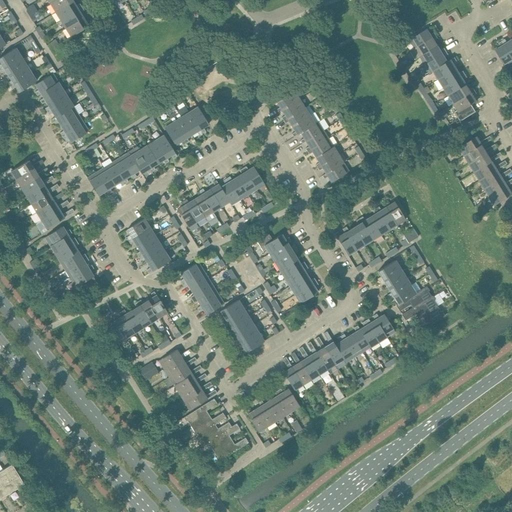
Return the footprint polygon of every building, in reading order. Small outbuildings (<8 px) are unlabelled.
[(56,0),(50,4),(55,12),(72,1),(71,0),(56,0)] [(60,20),(81,7),(79,4),(76,7),(72,1),(55,12),(60,20)] [(60,20),(65,29),(83,18),(79,13),(83,10),(81,7),(60,20)] [(33,15),(29,17),(33,22),(36,20),(39,18),(40,14),(38,11),(38,12),(33,15)] [(65,29),(70,37),(88,27),(87,26),(91,24),(89,21),(86,23),(83,18),(65,29)] [(409,40),(415,48),(436,35),(434,32),(430,35),(427,29),(409,40)] [(415,48),(420,57),(437,46),(434,41),(437,38),(436,35),(415,48)] [(504,39),(501,41),(511,58),(511,40),(507,43),(504,39)] [(506,68),(511,63),(511,58),(501,41),(498,43),(501,47),(495,50),(506,68)] [(437,46),(420,57),(425,65),(446,52),(444,49),(440,51),(437,46)] [(0,65),(0,69),(20,57),(15,48),(0,57),(0,63),(1,65),(0,65)] [(209,54),(214,63),(219,60),(213,51),(209,54)] [(446,52),(425,65),(430,73),(433,71),(450,60),(447,62),(444,57),(448,55),(446,52)] [(209,67),(214,63),(209,54),(204,57),(209,67)] [(5,71),(8,76),(25,65),(20,57),(0,69),(0,71),(1,73),(5,71)] [(199,60),(205,69),(209,67),(204,57),(199,60)] [(454,58),(453,58),(450,60),(433,71),(438,79),(456,68),(453,63),(456,61),(454,58)] [(200,72),(205,69),(199,60),(195,63),(200,72)] [(195,75),(200,72),(195,63),(190,66),(195,75)] [(7,83),(9,86),(30,73),(25,65),(8,76),(11,81),(7,83)] [(456,68),(438,79),(443,87),(464,74),(463,71),(459,74),(456,68)] [(15,87),(18,92),(36,81),(30,73),(9,86),(11,89),(15,87)] [(40,93),(57,82),(52,74),(35,85),(38,90),(35,92),(37,95),(40,93)] [(443,87),(448,96),(466,85),(463,80),(466,77),(464,74),(443,87)] [(45,101),(62,90),(57,82),(40,93),(43,98),(40,100),(42,104),(45,101)] [(448,96),(444,99),(449,107),(454,104),(475,91),(473,88),(469,90),(466,85),(448,96)] [(177,94),(179,98),(188,92),(185,88),(177,94)] [(47,112),(68,98),(62,90),(45,101),(48,106),(45,109),(47,112)] [(276,109),(278,113),(282,110),(299,100),(294,91),(276,102),(280,107),(276,109)] [(454,112),(460,121),(476,112),(471,105),(476,102),(473,96),(477,94),(475,91),(454,104),(457,110),(454,112)] [(55,117),(73,107),(68,98),(47,112),(48,115),(52,112),(55,117)] [(283,121),(304,107),(299,100),(282,110),(285,115),(281,118),(283,121)] [(60,126),(78,115),(73,107),(55,117),(51,119),(53,123),(57,120),(60,126)] [(197,107),(189,112),(202,133),(205,131),(203,128),(208,124),(197,107)] [(292,127),(309,116),(304,107),(283,121),(285,124),(289,121),(292,127)] [(202,133),(189,112),(181,117),(192,135),(197,132),(199,135),(202,133)] [(62,136),(83,123),(78,115),(60,126),(63,131),(60,133),(62,136)] [(301,133),(314,124),(309,116),(292,127),(295,132),(292,134),(294,137),(297,135),(298,135),(301,133)] [(148,119),(143,122),(145,126),(151,123),(154,121),(152,117),(148,119)] [(181,117),(172,123),(186,143),(189,142),(186,138),(192,135),(181,117)] [(300,140),(302,144),(306,141),(323,130),(318,122),(314,124),(301,133),(304,138),(300,140)] [(67,137),(71,142),(88,131),(83,123),(62,136),(64,139),(67,137)] [(186,143),(172,123),(164,128),(175,145),(180,142),(183,145),(186,143)] [(307,152),(328,138),(323,130),(306,141),(309,146),(305,149),(307,152)] [(163,135),(155,140),(166,158),(171,155),(173,158),(176,156),(174,152),(163,135)] [(459,147),(464,156),(482,145),(492,139),(490,136),(480,142),(476,137),(459,147)] [(316,157),(333,147),(328,138),(307,152),(309,154),(312,152),(316,157)] [(166,158),(155,140),(146,145),(157,163),(162,160),(165,163),(168,161),(166,158)] [(464,156),(469,164),(487,154),(497,147),(495,144),(485,150),(482,145),(464,156)] [(146,145),(138,151),(151,172),(154,170),(152,166),(157,163),(146,145)] [(136,147),(128,152),(138,170),(141,173),(146,170),(148,174),(151,172),(138,151),(136,147)] [(317,168),(338,155),(333,147),(316,157),(319,163),(315,165),(317,168)] [(120,158),(130,175),(133,179),(136,177),(133,173),(138,170),(128,152),(120,158)] [(474,173),(492,162),(502,156),(500,152),(490,159),(487,154),(469,164),(474,173)] [(326,174),(343,163),(338,155),(317,168),(319,171),(322,169),(326,174)] [(120,158),(111,163),(125,184),(128,182),(125,178),(130,175),(120,158)] [(10,171),(16,180),(33,169),(43,163),(41,160),(31,166),(28,160),(10,171)] [(474,173),(479,181),(497,170),(507,164),(505,160),(495,167),(492,162),(474,173)] [(125,184),(111,163),(103,168),(114,185),(119,182),(122,186),(125,184)] [(343,163),(326,174),(322,176),(324,179),(328,177),(331,182),(349,172),(343,163)] [(245,167),(242,169),(255,190),(264,184),(253,167),(248,170),(245,167)] [(16,180),(21,188),(38,177),(48,171),(46,168),(36,174),(33,169),(16,180)] [(103,168),(95,173),(108,194),(111,192),(109,189),(114,185),(103,168)] [(236,177),(247,195),(255,190),(242,169),(239,171),(242,174),(236,177)] [(479,181),(484,189),(502,178),(511,171),(510,169),(500,175),(497,170),(479,181)] [(87,178),(94,190),(97,196),(103,192),(105,196),(108,194),(95,173),(87,178)] [(21,188),(26,196),(43,185),(43,186),(53,179),(51,176),(41,182),(38,177),(21,188)] [(229,177),(226,179),(239,200),(247,195),(236,177),(231,181),(229,177)] [(484,189),(490,197),(507,186),(511,183),(511,178),(505,183),(502,178),(484,189)] [(220,188),(228,202),(231,205),(239,200),(226,179),(223,181),(225,184),(220,188)] [(221,207),(228,202),(220,188),(218,185),(216,181),(212,183),(215,186),(210,190),(221,207)] [(26,196),(31,204),(48,193),(48,194),(58,187),(56,184),(46,190),(43,186),(43,185),(26,196)] [(495,206),(495,205),(511,194),(511,190),(510,191),(507,186),(490,197),(495,206)] [(199,191),(212,212),(221,207),(210,190),(204,193),(202,189),(199,191)] [(198,196),(193,200),(204,217),(207,222),(216,217),(212,212),(199,191),(196,193),(198,196)] [(31,204),(36,212),(53,202),(63,196),(61,192),(51,199),(48,194),(48,193),(31,204)] [(183,201),(196,222),(204,217),(193,200),(188,203),(186,199),(183,201)] [(36,212),(41,220),(58,210),(68,204),(66,200),(56,207),(53,202),(36,212)] [(187,228),(196,222),(183,201),(180,203),(182,207),(177,210),(187,228)] [(383,204),(385,207),(396,225),(405,220),(394,202),(388,205),(386,202),(383,204)] [(481,202),(476,205),(483,216),(488,214),(488,213),(481,202)] [(378,207),(375,209),(388,230),(396,225),(385,207),(380,211),(378,207)] [(63,218),(70,214),(73,212),(71,209),(61,215),(58,210),(41,220),(47,229),(63,218)] [(374,214),(369,217),(380,235),(388,230),(375,209),(372,211),(374,214)] [(20,215),(15,218),(18,223),(23,220),(20,215)] [(362,217),(359,219),(372,240),(380,235),(369,217),(364,221),(362,217)] [(126,237),(128,240),(149,227),(144,219),(126,230),(130,235),(126,237)] [(358,224),(353,228),(364,245),(372,240),(359,219),(356,221),(358,224)] [(50,246),(67,235),(71,233),(69,230),(65,232),(62,227),(44,238),(50,246)] [(133,241),(137,246),(154,235),(149,227),(128,240),(130,243),(133,241)] [(342,229),(345,233),(356,250),(364,245),(353,228),(348,231),(346,227),(342,229)] [(403,235),(406,239),(408,243),(418,237),(413,229),(403,235)] [(347,256),(356,250),(345,233),(340,236),(337,232),(334,234),(336,238),(347,256)] [(290,241),(288,238),(285,240),(281,234),(272,240),(269,234),(257,241),(262,250),(265,249),(269,254),(287,243),(290,241)] [(50,246),(55,254),(76,241),(74,238),(70,240),(67,235),(50,246)] [(136,254),(138,257),(159,244),(154,235),(137,246),(140,251),(136,254)] [(55,254),(60,262),(77,252),(74,246),(78,244),(76,241),(55,254)] [(269,254),(274,262),(295,249),(293,246),(290,248),(287,243),(269,254)] [(147,263),(164,252),(159,244),(138,257),(140,260),(144,257),(147,263)] [(297,252),(295,249),(274,262),(279,270),(297,259),(293,254),(297,252)] [(60,262),(65,271),(86,257),(84,254),(80,257),(77,252),(60,262)] [(164,252),(147,263),(150,268),(146,270),(148,273),(152,271),(170,260),(164,252)] [(65,271),(59,274),(64,282),(70,279),(87,268),(84,263),(88,260),(86,257),(65,271)] [(279,270),(284,278),(305,265),(303,262),(300,264),(297,259),(279,270)] [(377,279),(379,282),(400,269),(395,260),(377,271),(381,277),(377,279)] [(180,281),(182,284),(203,271),(197,262),(180,273),(184,279),(180,281)] [(87,268),(70,279),(75,287),(76,287),(80,293),(98,286),(93,276),(89,271),(93,269),(91,265),(87,268)] [(307,268),(305,265),(284,278),(289,287),(307,276),(303,270),(307,268)] [(405,277),(400,269),(379,282),(381,285),(384,283),(388,288),(405,277)] [(208,279),(203,271),(182,284),(184,287),(187,285),(190,290),(208,279)] [(289,287),(294,295),(315,282),(313,279),(310,281),(307,276),(289,287)] [(387,295),(389,298),(410,285),(405,277),(388,288),(391,293),(387,295)] [(208,279),(190,290),(194,295),(190,297),(192,300),(213,287),(208,279)] [(317,285),(315,282),(294,295),(299,303),(317,292),(314,287),(317,285)] [(410,285),(389,298),(391,301),(394,299),(398,304),(420,290),(415,282),(410,285)] [(270,287),(266,290),(269,295),(273,293),(277,290),(274,285),(270,287)] [(197,301),(201,306),(218,295),(213,287),(192,300),(194,303),(197,301)] [(410,304),(412,308),(430,297),(427,292),(429,291),(426,287),(420,290),(398,304),(396,306),(399,311),(410,304)] [(158,318),(167,313),(156,295),(154,292),(150,294),(153,297),(147,300),(158,318)] [(412,308),(402,315),(405,320),(416,313),(418,318),(436,307),(436,306),(443,302),(438,293),(432,297),(432,296),(430,297),(412,308)] [(218,295),(201,306),(197,308),(199,311),(202,309),(206,315),(223,304),(218,295)] [(150,323),(158,318),(147,300),(142,304),(140,300),(137,302),(150,323)] [(220,319),(222,322),(243,309),(238,300),(220,311),(224,317),(220,319)] [(136,307),(131,311),(142,328),(150,323),(137,302),(134,304),(136,307)] [(410,329),(414,334),(444,315),(441,311),(440,312),(436,307),(418,318),(421,322),(410,329)] [(227,323),(230,328),(248,317),(243,309),(222,322),(224,325),(227,323)] [(124,310),(121,312),(134,333),(142,328),(131,311),(126,314),(124,310)] [(134,333),(121,312),(118,314),(120,317),(115,321),(126,338),(134,333)] [(378,318),(376,314),(373,316),(375,320),(386,337),(394,332),(384,314),(378,318)] [(112,323),(106,326),(117,344),(126,338),(115,321),(113,317),(110,319),(112,323)] [(230,335),(232,338),(253,325),(248,317),(230,328),(234,333),(230,335)] [(378,342),(386,337),(375,320),(370,323),(368,319),(365,321),(378,342)] [(359,330),(370,347),(378,342),(365,321),(362,323),(364,327),(359,330)] [(253,325),(232,338),(234,341),(237,339),(241,344),(258,333),(253,325)] [(362,352),(370,347),(359,330),(357,326),(354,328),(356,332),(351,335),(362,352)] [(335,364),(343,359),(334,345),(333,342),(332,342),(326,332),(323,334),(329,344),(324,347),(335,364)] [(244,349),(240,351),(242,355),(246,352),(263,342),(258,333),(241,344),(244,349)] [(340,336),(353,357),(362,352),(351,335),(346,338),(343,334),(340,336)] [(345,363),(353,357),(340,336),(337,338),(340,342),(334,345),(343,359),(345,363)] [(324,347),(318,337),(315,339),(321,349),(316,352),(327,369),(335,364),(324,347)] [(318,375),(327,369),(316,352),(310,342),(306,344),(313,354),(308,357),(318,375)] [(318,375),(308,357),(302,347),(298,349),(305,359),(300,362),(310,380),(318,375)] [(164,370),(181,359),(191,352),(189,349),(179,355),(176,350),(158,361),(164,370)] [(302,385),(310,380),(300,362),(293,352),(290,354),(296,364),(292,367),(302,385)] [(184,364),(181,359),(164,370),(169,378),(186,367),(196,361),(194,357),(184,364)] [(294,390),(302,385),(292,367),(285,357),(282,359),(288,369),(283,373),(294,390)] [(151,362),(139,370),(145,380),(158,372),(151,362)] [(189,372),(186,367),(169,378),(174,386),(191,375),(201,369),(199,365),(189,372)] [(194,380),(191,375),(174,386),(179,394),(196,383),(206,377),(204,374),(194,380)] [(200,388),(196,383),(179,394),(184,402),(202,391),(211,385),(209,382),(200,388)] [(280,389),(277,391),(290,412),(299,406),(288,389),(282,392),(280,389)] [(205,396),(202,391),(184,402),(189,410),(206,400),(206,399),(217,393),(214,390),(205,396)] [(290,412),(277,391),(274,392),(276,396),(272,399),(282,417),(290,412)] [(274,422),(282,417),(272,399),(269,396),(266,398),(268,401),(263,404),(274,422)] [(213,399),(183,418),(186,422),(187,421),(190,426),(208,415),(206,411),(217,404),(213,399)] [(263,404),(261,401),(258,403),(260,406),(255,409),(266,427),(274,422),(263,404)] [(257,432),(266,427),(255,409),(250,413),(248,409),(244,411),(257,432)] [(208,415),(190,426),(194,432),(193,433),(195,437),(196,436),(215,425),(225,418),(222,413),(211,420),(208,415)] [(291,424),(296,433),(302,430),(296,421),(291,424)] [(217,429),(215,425),(196,436),(200,441),(198,442),(201,446),(206,443),(231,427),(228,422),(217,429)] [(209,445),(213,451),(231,440),(228,435),(239,428),(236,423),(231,427),(206,443),(208,446),(209,445)] [(215,457),(218,461),(248,443),(244,437),(234,444),(231,440),(213,451),(216,456),(215,457)] [(15,490),(24,484),(12,465),(2,470),(15,490)] [(0,471),(0,485),(6,496),(15,490),(2,470),(0,471)]
